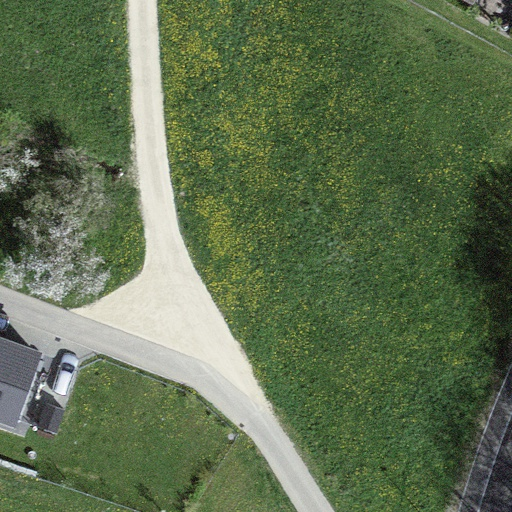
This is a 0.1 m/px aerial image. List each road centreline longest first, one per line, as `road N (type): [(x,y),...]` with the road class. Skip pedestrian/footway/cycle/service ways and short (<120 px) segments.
road 1 (track): [(241,404),(168,264),(157,224),(131,0)]
road 2 (track): [(0,292),(154,346),(241,404)]
